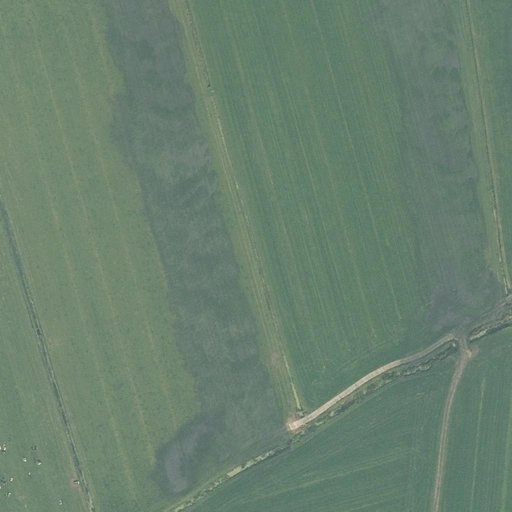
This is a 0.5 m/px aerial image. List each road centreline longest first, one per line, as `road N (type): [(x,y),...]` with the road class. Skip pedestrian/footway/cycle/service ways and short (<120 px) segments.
road 1 (track): [(511,298),(294,426)]
road 2 (track): [(434,511),(447,401),(464,350),(459,329)]
